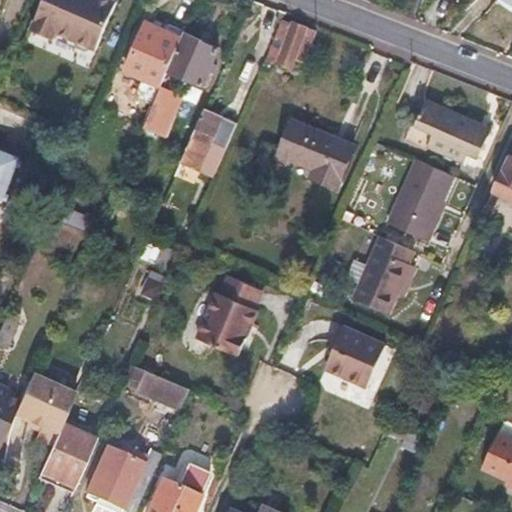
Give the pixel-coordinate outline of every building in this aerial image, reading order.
[(111,0),(44,0),(32,30),(53,40),(56,33),(74,41),(77,49),(86,52),(93,49),(96,50),(117,2),(111,0)] [(292,24),(285,21),(263,70),(272,75),(277,64),(291,70),(296,59),(302,61),(309,46),(316,30),(293,20),(292,24)] [(164,29),(147,21),(126,70),(160,85),(167,70),(182,36),(164,29)] [(184,32),(182,36),(167,70),(201,85),(219,47),(201,39),(184,32)] [(130,122),(142,105),(117,87),(105,104),(130,122)] [(424,101),(413,125),(432,133),(426,147),(463,163),(467,155),(476,159),(489,129),(449,111),(424,101)] [(212,111),(204,108),(180,162),(213,176),(226,148),(209,140),(220,115),(212,111)] [(163,119),(148,113),(136,142),(151,148),(163,119)] [(354,146),(290,121),(276,154),(314,169),(311,177),(337,188),(354,146)] [(9,151),(0,147),(0,208),(7,212),(29,160),(9,151)] [(511,198),(511,157),(508,156),(493,189),(511,198)] [(454,174),(416,158),(402,191),(387,224),(424,240),(454,174)] [(415,251),(382,236),(368,267),(354,297),(388,313),(415,251)] [(221,293),(217,292),(197,337),(218,347),(239,356),(259,311),(256,309),(264,291),(228,276),(221,293)] [(162,285),(149,279),(143,292),(156,298),(162,285)] [(0,343),(9,347),(20,322),(6,316),(0,328),(0,343)] [(389,348),(345,329),(326,370),(347,380),(369,390),(389,348)] [(132,380),(139,383),(136,389),(182,409),(191,390),(137,367),(132,380)] [(77,392),(34,374),(22,401),(16,415),(43,426),(38,438),(46,441),(54,445),(63,425),(77,392)] [(0,451),(16,415),(22,401),(6,394),(9,388),(0,383),(0,451)] [(241,412),(235,409),(228,425),(243,432),(251,416),(241,412)] [(429,439),(391,422),(386,433),(424,450),(429,439)] [(63,425),(54,445),(41,473),(59,481),(76,488),(97,441),(63,425)] [(511,438),(497,432),(481,467),(511,480),(511,438)] [(149,465),(108,447),(88,493),(107,502),(127,511),(126,511),(137,511),(141,505),(153,476),(162,457),(154,453),(149,465)] [(153,476),(141,505),(151,509),(149,511),(194,511),(211,475),(189,465),(179,487),(153,476)]
